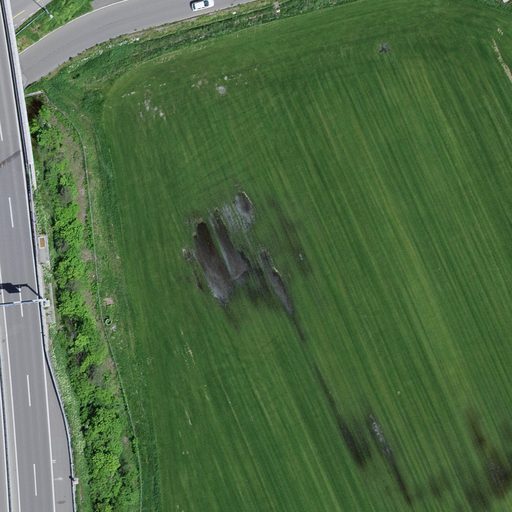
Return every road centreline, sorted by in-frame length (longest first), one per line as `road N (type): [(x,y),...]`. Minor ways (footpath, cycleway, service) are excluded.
road 1 (motorway): [(37,511),(0,122)]
road 2 (unclassified): [(0,88),(91,30),(192,0)]
